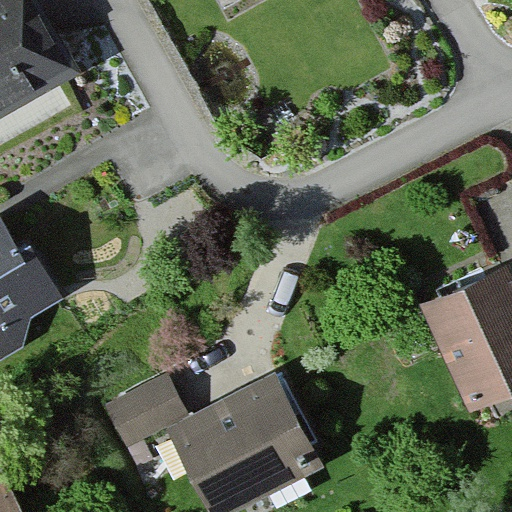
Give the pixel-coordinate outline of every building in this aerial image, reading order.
[(34,0),(0,0),(0,119),(77,77),(34,0)] [(0,219),(0,364),(28,347),(19,332),(56,308),(0,219)] [(511,275),(431,312),(476,411),(511,394),(511,275)] [(165,383),(107,409),(126,450),(184,424),(165,383)] [(211,511),(230,511),(316,471),(276,389),(175,438),(211,511)] [(15,511),(0,481),(0,511),(15,511)]
